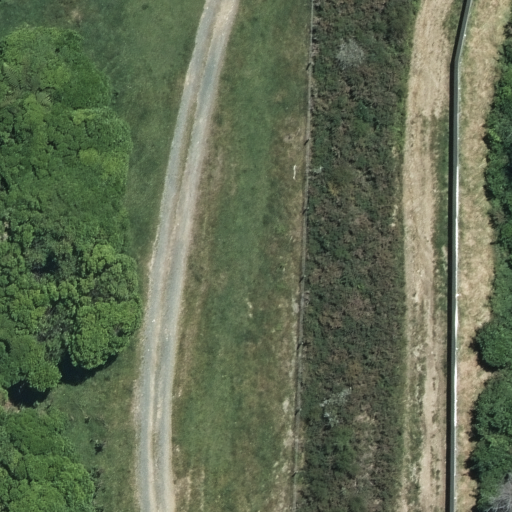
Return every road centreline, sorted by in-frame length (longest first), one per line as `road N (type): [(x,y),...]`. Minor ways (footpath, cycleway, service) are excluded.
road 1 (track): [(225,0),(204,56),(161,351),(160,511)]
road 2 (track): [(439,0),(430,53),(419,511)]
